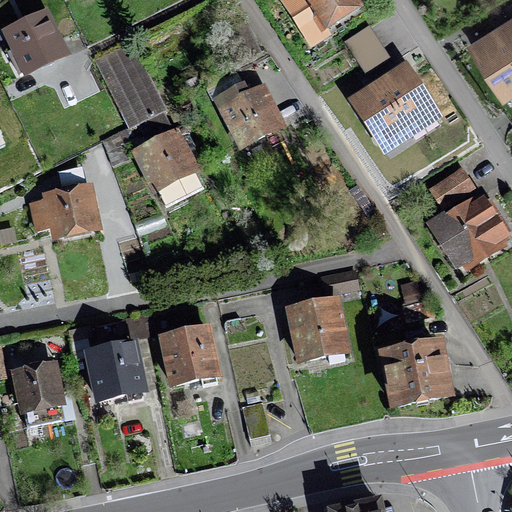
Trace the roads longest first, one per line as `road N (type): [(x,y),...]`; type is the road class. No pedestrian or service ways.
road 1 (residential): [(241,0),(511,413)]
road 2 (primary): [(145,511),(450,451)]
road 3 (residential): [(511,173),(399,0)]
